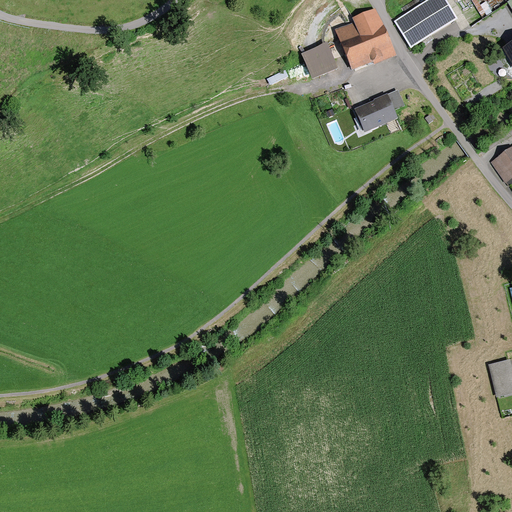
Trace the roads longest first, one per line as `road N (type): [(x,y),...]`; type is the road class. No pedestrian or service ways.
road 1 (track): [(0,222),(247,99),(415,71)]
road 2 (track): [(228,307),(177,346),(122,369),(0,395)]
road 3 (residential): [(511,203),(449,122),(374,0)]
road 4 (unclassified): [(168,0),(100,30),(0,16)]
